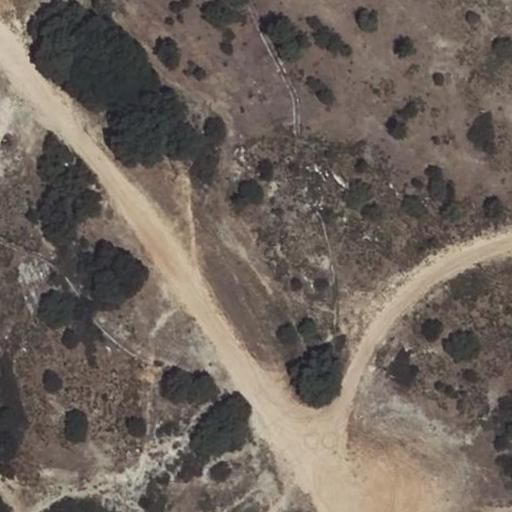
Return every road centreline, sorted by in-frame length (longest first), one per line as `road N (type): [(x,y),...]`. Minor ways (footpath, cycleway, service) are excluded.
road 1 (track): [(319,511),(237,327),(19,63)]
road 2 (track): [(511,239),(444,267),(391,314),(359,351),(336,424),(292,451)]
